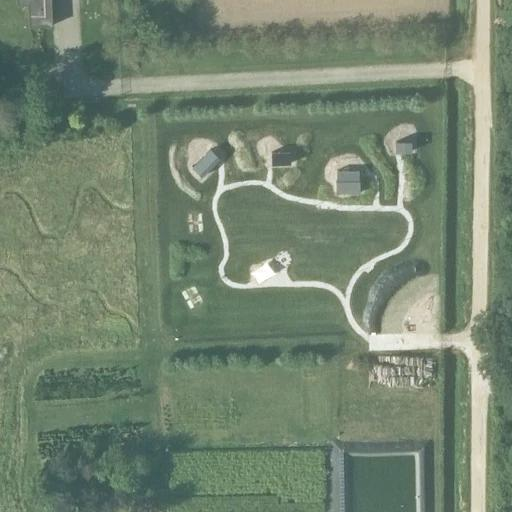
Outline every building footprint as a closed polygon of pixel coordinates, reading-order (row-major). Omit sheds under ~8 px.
[(28,26),(51,25),(49,0),(15,0),(16,5),(26,5),(28,26)] [(396,141),(396,151),(412,150),(412,140),(396,141)] [(191,166),(201,176),(219,157),(209,148),(191,166)] [(270,151),(271,164),(291,162),(290,150),(270,151)] [(336,169),(336,180),(359,179),(359,169),(336,169)] [(336,180),(335,180),(335,192),(360,192),(360,179),(359,179),(336,180)] [(414,225),(413,249),(422,249),(423,225),(414,225)]
